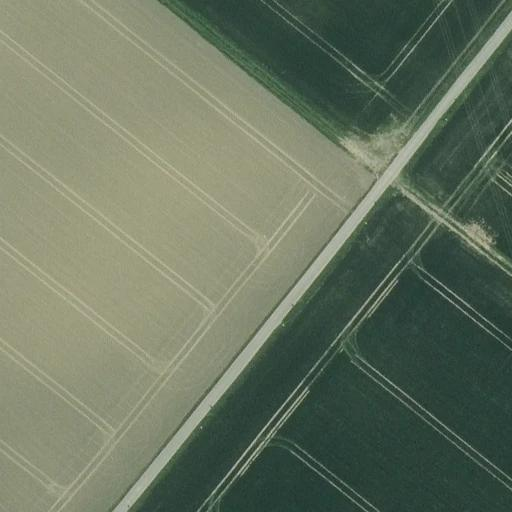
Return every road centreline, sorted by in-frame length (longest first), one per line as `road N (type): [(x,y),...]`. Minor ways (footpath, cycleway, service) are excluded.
road 1 (track): [(511,18),(119,511)]
road 2 (track): [(173,0),(389,169)]
road 3 (track): [(396,159),(511,255)]
